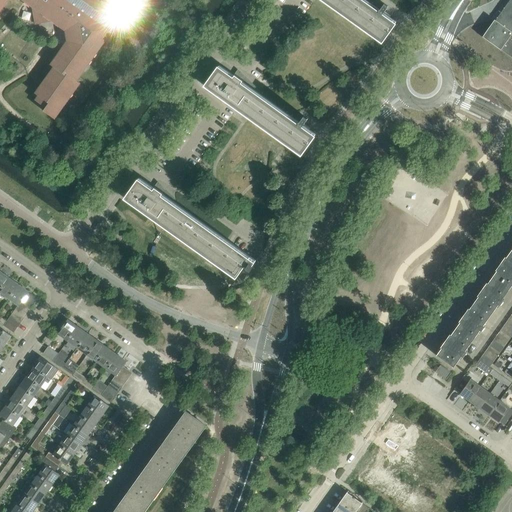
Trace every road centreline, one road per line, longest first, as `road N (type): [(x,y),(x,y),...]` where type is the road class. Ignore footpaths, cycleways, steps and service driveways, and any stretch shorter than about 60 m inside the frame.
road 1 (tertiary): [(400,87),(364,122),(291,243),(260,346)]
road 2 (tertiary): [(288,351),(301,244),(357,144),(408,98)]
road 3 (tertiary): [(260,346),(157,307),(70,249)]
road 4 (residential): [(511,221),(398,378)]
road 5 (tertiary): [(260,346),(260,412),(230,511)]
road 6 (tertiary): [(238,511),(288,351)]
road 7 (residential): [(304,511),(398,378)]
road 8 (residential): [(60,511),(148,389)]
road 9 (residential): [(148,389),(163,401),(164,418),(98,511)]
road 10 (residential): [(148,389),(142,349),(58,288)]
road 11 (residential): [(132,161),(167,175),(250,232)]
road 12 (residential): [(501,451),(398,378)]
